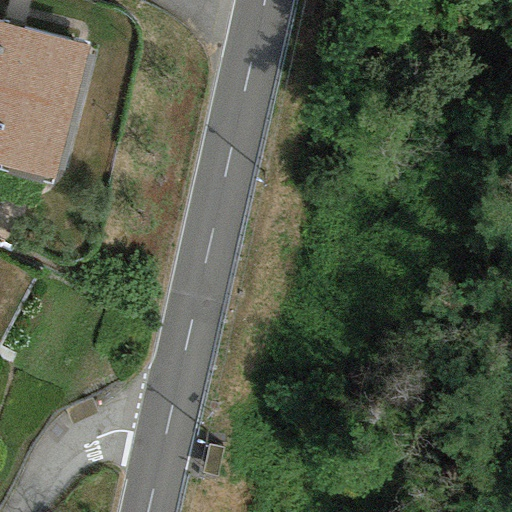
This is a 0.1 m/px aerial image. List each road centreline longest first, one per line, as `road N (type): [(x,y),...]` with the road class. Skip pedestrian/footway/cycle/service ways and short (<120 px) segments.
road 1 (secondary): [(263,0),(161,441)]
road 2 (residential): [(161,441),(93,431),(45,462),(11,511)]
